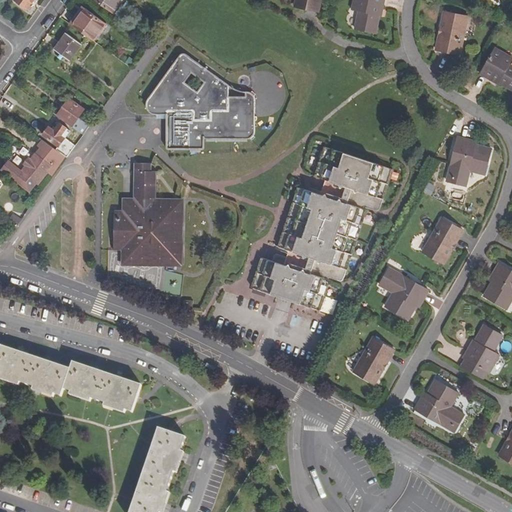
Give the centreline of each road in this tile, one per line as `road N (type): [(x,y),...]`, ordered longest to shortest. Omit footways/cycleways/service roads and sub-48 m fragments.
road 1 (residential): [(0,265),(233,359),(319,407)]
road 2 (residential): [(186,511),(214,430),(202,395),(125,351),(0,319)]
road 3 (residential): [(511,166),(488,233),(372,437)]
road 4 (residential): [(0,264),(148,48)]
road 5 (unknown): [(80,147),(81,296)]
road 6 (residential): [(411,54),(424,78),(511,141)]
